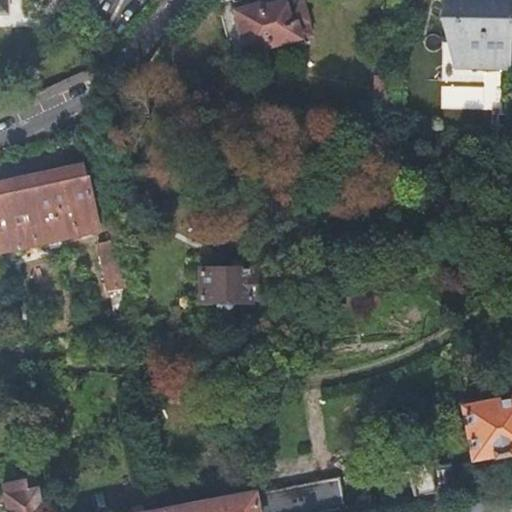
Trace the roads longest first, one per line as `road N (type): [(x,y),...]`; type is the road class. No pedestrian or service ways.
road 1 (track): [(511,294),(436,341),(352,374),(298,382),(153,374),(0,352)]
road 2 (residential): [(0,132),(83,100),(129,69),(183,0)]
